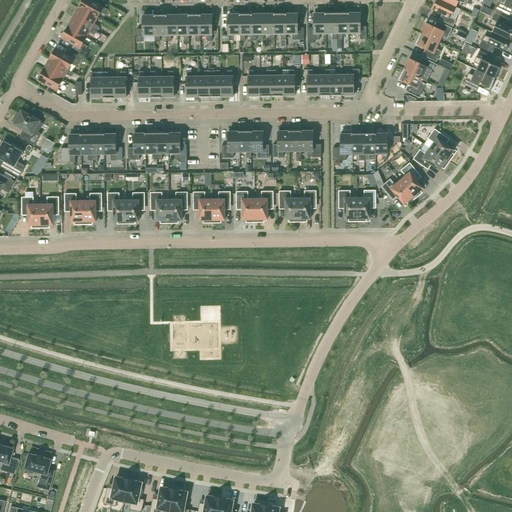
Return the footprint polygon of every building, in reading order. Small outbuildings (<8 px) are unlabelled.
[(79,8),(97,18),(100,12),(106,15),(108,10),(103,7),(102,7),(89,0),(82,0),(81,1),(82,2),(79,8)] [(456,7),(440,0),(437,0),(433,9),(445,15),(442,21),(453,27),(456,20),(451,18),(456,7)] [(511,9),(511,0),(506,0),(507,0),(506,0),(500,0),(496,9),(507,15),(510,9),(511,9)] [(93,23),(97,18),(79,8),(74,18),(97,31),(99,27),(93,23)] [(256,35),(263,35),(263,14),(259,15),(257,13),(254,13),(252,15),(251,15),(251,35),(252,41),(257,40),(256,35)] [(274,40),(274,34),(274,14),(273,14),(272,13),(268,13),(267,14),(263,14),(263,35),(269,35),(269,40),(274,40)] [(348,14),(349,34),(360,34),(360,39),(367,39),(366,27),(360,27),(360,13),(348,14)] [(495,27),(492,32),(510,41),(511,37),(511,28),(504,24),(506,18),(495,13),(490,24),(495,27)] [(171,36),(177,36),(177,15),(173,16),(172,14),(168,14),(167,16),(166,16),(166,36),(166,42),(171,41),(171,36)] [(189,41),(189,36),(189,15),(188,15),(186,14),(182,14),(181,15),(177,15),(177,36),(184,36),(184,41),(189,41)] [(286,40),(286,34),(286,14),(274,14),(274,34),(281,34),(281,40),(286,40)] [(286,14),(286,34),(292,34),(292,40),(298,40),(298,33),(297,27),(297,14),(286,14)] [(319,34),(325,34),(325,14),(314,14),(314,40),(319,40),(319,34)] [(332,40),(337,40),(337,14),(325,14),(325,34),(332,34),(332,40)] [(342,34),(349,34),(348,14),(337,14),(337,40),(342,40),(342,34)] [(200,41),(200,35),(200,15),(189,15),(189,36),(195,35),(195,41),(200,41)] [(200,15),(200,35),(207,35),(207,41),(212,41),(212,15),(200,15)] [(234,35),(240,35),(240,15),(228,15),(228,34),(228,40),(228,41),(234,41),(234,35)] [(245,35),(251,35),(251,15),(240,15),(240,35),(240,41),(245,41),(245,35)] [(143,36),(155,36),(154,16),(143,16),(143,29),(137,29),(137,42),(143,42),(143,36)] [(160,36),(166,36),(166,16),(154,16),(155,36),(155,42),(160,42),(160,36)] [(94,35),(97,31),(74,18),(68,28),(85,38),(89,32),(94,35)] [(426,23),(421,34),(439,43),(442,36),(447,39),(452,28),(441,23),(438,29),(426,23)] [(82,43),(85,38),(68,28),(67,29),(66,29),(62,35),(63,36),(62,38),(80,48),(79,48),(85,51),(88,47),(82,43)] [(510,41),(492,32),(489,38),(484,35),(479,47),(490,52),(493,46),(505,52),(510,41)] [(461,33),(458,39),(464,41),(467,35),(461,33)] [(439,43),(421,34),(416,45),(428,50),(425,57),(436,62),(441,51),(436,49),(439,43)] [(51,58),(50,59),(68,69),(71,64),(76,67),(79,62),(73,59),(56,49),(55,52),(53,51),(50,57),(51,58)] [(479,65),(476,70),(494,79),(500,68),(488,62),(491,56),(479,51),(474,62),(479,65)] [(302,54),(302,64),(310,64),(309,54),(302,54)] [(409,59),(404,69),(422,78),(425,72),(431,74),(436,64),(424,58),(421,64),(409,59)] [(44,70),(62,80),(65,74),(71,77),(74,72),(68,69),(50,59),(50,60),(45,70),(44,70)] [(448,60),(445,67),(451,70),(454,63),(448,60)] [(342,75),(342,96),(343,96),(343,95),(354,95),(354,81),(354,75),(353,75),(353,69),(348,69),(348,75),(342,75)] [(422,78),(404,69),(399,80),(411,86),(408,92),(419,97),(427,80),(422,78)] [(62,80),(44,70),(41,75),(40,75),(37,81),(40,83),(41,81),(56,90),(62,80)] [(260,97),(260,76),(253,76),(253,70),(248,71),(248,76),(248,97),(260,96),(260,97)] [(260,97),(271,96),(271,70),(266,70),(266,76),(260,76),(260,97)] [(271,96),(283,96),(283,76),(276,76),(276,70),(271,70),(271,96)] [(283,76),(283,96),(295,96),(294,76),(294,70),(289,70),(289,76),(283,76)] [(319,96),(319,76),(312,76),(312,70),(307,70),(307,76),(307,96),(319,96)] [(319,96),(331,96),(330,70),(325,70),(325,75),(319,76),(319,96)] [(331,96),(342,96),(342,75),(335,75),(335,70),(330,70),(331,96)] [(494,79),(476,70),(474,76),(468,73),(463,85),(474,90),(477,84),(485,88),(485,89),(490,91),(494,81),(493,81),(494,79)] [(162,77),(162,98),(174,97),(173,77),(173,71),(168,71),(168,77),(162,77)] [(198,97),(198,77),(191,77),(191,71),(186,71),(186,77),(186,97),(198,97)] [(198,97),(209,97),(209,71),(204,71),(204,77),(198,77),(198,97)] [(209,97),(221,97),(221,77),(214,77),(214,71),(209,71),(209,97)] [(221,77),(221,97),(233,97),(232,77),(232,71),(227,71),(227,77),(221,77)] [(102,98),(103,98),(102,78),(96,78),(96,72),(91,72),(91,78),(91,98),(102,98)] [(103,98),(114,98),(114,78),(107,78),(107,72),(102,72),(102,78),(103,98)] [(114,78),(114,98),(115,98),(126,98),(126,78),(125,78),(125,72),(120,72),(120,78),(114,78)] [(150,98),(150,77),(144,78),(144,72),(139,72),(139,78),(138,78),(139,98),(150,98)] [(150,98),(162,98),(162,77),(155,77),(155,72),(150,72),(150,77),(150,98)] [(17,113),(12,121),(14,123),(13,125),(26,132),(22,139),(35,146),(41,134),(38,132),(43,124),(40,122),(40,121),(34,118),(35,116),(27,111),(26,113),(21,111),(19,114),(17,113)] [(435,129),(428,139),(424,144),(430,148),(449,162),(454,155),(452,154),(454,150),(443,142),(446,137),(435,129)] [(286,158),(286,152),(290,152),(289,131),(280,132),(281,145),(274,145),(275,158),(286,158)] [(301,131),(289,131),(290,152),(296,152),(296,161),(301,161),(301,152),(301,131)] [(307,151),(308,157),(321,157),(321,145),(313,145),(313,131),(301,131),(301,152),(307,151)] [(220,158),(233,158),(233,152),(240,152),(239,132),(228,132),(228,145),(220,146),(220,158)] [(251,132),(239,132),(240,152),(245,152),(246,152),(246,158),(251,158),(251,152),(251,132)] [(258,152),(258,158),(269,158),(269,145),(263,145),(263,132),(251,132),(251,152),(258,152)] [(146,154),(152,154),(152,160),(157,160),(157,133),(145,134),(146,154)] [(157,160),(162,160),(162,154),(168,153),(168,133),(157,133),(157,160)] [(180,133),(168,133),(168,153),(175,153),(175,159),(180,159),(180,162),(187,162),(186,146),(180,146),(180,133)] [(88,161),(93,161),(92,134),(81,135),(81,155),(88,155),(88,161)] [(93,161),(98,161),(98,155),(104,155),(104,154),(104,134),(92,134),(93,161)] [(116,147),(116,134),(104,134),(104,154),(111,154),(111,160),(122,160),(122,147),(116,147)] [(139,160),(139,154),(146,154),(145,134),(134,134),(134,147),(128,147),(128,160),(139,160)] [(346,155),(352,155),(352,134),(340,134),(341,148),(333,148),(333,154),(333,161),(339,160),(346,160),(346,155)] [(359,160),(364,160),(364,134),(352,134),(352,155),(359,154),(359,160)] [(369,160),(369,154),(375,154),(375,134),(364,134),(364,160),(369,160)] [(384,160),(387,160),(387,134),(376,134),(375,134),(375,154),(382,154),(382,157),(382,160),(384,160)] [(69,135),(69,148),(61,148),(61,163),(75,163),(75,155),(81,155),(81,135),(69,135)] [(47,141),(41,152),(49,156),(55,145),(47,141)] [(0,144),(0,158),(8,163),(5,169),(19,178),(25,167),(19,163),(24,154),(3,142),(1,146),(0,144)] [(444,169),(449,162),(430,148),(426,154),(420,150),(413,159),(425,168),(429,163),(440,171),(442,167),(444,169)] [(400,181),(415,198),(422,193),(420,191),(423,189),(414,178),(419,174),(410,163),(401,170),(406,176),(400,181)] [(372,174),(378,188),(379,189),(381,187),(384,185),(377,170),(372,174)] [(0,191),(2,189),(8,193),(14,182),(2,175),(0,177),(0,191)] [(409,204),(415,198),(400,181),(395,185),(390,179),(384,185),(381,187),(391,198),(395,194),(404,205),(407,202),(409,204)] [(364,198),(357,198),(358,221),(366,221),(366,219),(370,219),(370,205),(376,205),(376,190),(364,191),(364,198)] [(255,199),(255,222),(264,222),(264,220),(268,220),(267,206),(274,206),(273,191),(262,192),(262,199),(255,199)] [(298,222),(298,199),(291,199),(291,191),(279,191),(279,206),(286,206),(286,220),(290,220),(290,222),(298,222)] [(305,199),(298,199),(298,222),(307,222),(307,219),(310,219),(310,205),(316,205),(316,191),(305,191),(305,199)] [(358,221),(357,198),(351,198),(350,191),(339,191),(339,205),(345,205),(345,219),(349,219),(349,222),(358,221)] [(176,200),(169,200),(169,223),(178,223),(178,221),(182,221),(182,207),(188,207),(188,192),(176,192),(176,200)] [(212,223),(212,200),(205,200),(205,192),(193,192),(194,207),(200,207),(200,221),(204,221),(204,223),(212,223)] [(219,200),(212,200),(212,223),(221,223),(221,220),(225,220),(224,206),(231,206),(230,192),(219,192),(219,200)] [(247,222),(255,222),(255,199),(248,199),(248,192),(236,192),(237,206),(243,206),(243,220),(247,220),(247,222)] [(90,201),(83,201),(83,225),(92,225),(92,222),(96,222),(96,208),(102,208),(102,193),(90,194),(90,201)] [(118,224),(127,224),(126,201),(120,201),(119,193),(108,193),(108,208),(114,208),(114,221),(118,221),(118,224)] [(126,201),(127,224),(135,224),(135,221),(139,221),(139,207),(145,207),(145,193),(133,193),(133,201),(126,201)] [(169,223),(169,200),(162,200),(162,193),(151,193),(151,207),(157,207),(157,221),(161,221),(161,223),(169,223)] [(83,225),(83,201),(76,201),(76,194),(65,194),(65,209),(71,209),(71,222),(75,222),(75,225),(83,225)] [(32,228),(41,228),(40,205),(33,205),(33,197),(22,197),(22,212),(28,212),(28,226),(32,226),(32,228)] [(40,205),(41,228),(49,228),(49,226),(53,226),(53,212),(59,212),(59,197),(47,197),(47,205),(40,205)] [(0,461),(2,462),(0,470),(13,474),(18,460),(9,457),(12,450),(4,447),(0,445),(0,461)] [(42,457),(36,455),(35,456),(28,454),(24,469),(26,469),(26,471),(27,473),(31,474),(33,473),(34,471),(40,473),(36,487),(47,490),(53,471),(47,469),(49,460),(42,458),(42,457)] [(119,480),(113,506),(119,507),(120,502),(126,503),(130,482),(119,480)] [(130,482),(126,503),(131,504),(130,509),(135,510),(141,485),(130,482)] [(162,490),(157,511),(162,511),(163,511),(165,511),(168,511),(173,492),(162,490)] [(173,492),(168,511),(180,511),(184,494),(173,492)] [(208,498),(205,511),(217,511),(219,500),(208,498)] [(219,500),(217,511),(228,511),(230,502),(219,500)]
